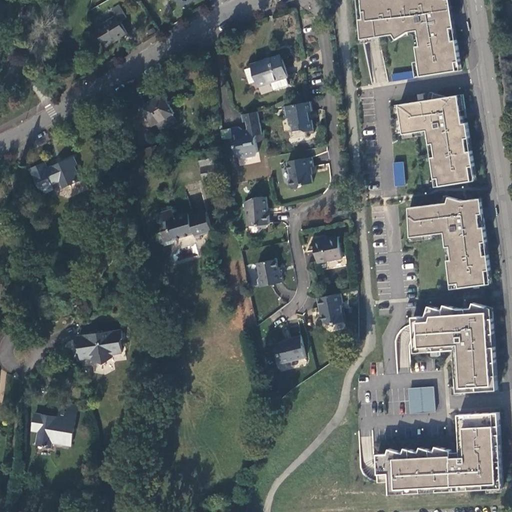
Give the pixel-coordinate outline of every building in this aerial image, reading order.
[(361,0),(363,16),(359,17),(361,37),(373,35),(388,33),(392,32),(396,37),(408,29),(417,28),(420,43),(416,44),(418,59),(420,74),(457,68),(455,60),(459,59),(456,37),(452,38),(450,26),(454,25),(449,0),(361,0)] [(117,13),(96,26),(107,44),(129,31),(121,19),(127,15),(120,3),(114,7),(117,13)] [(417,28),(408,29),(414,32),(416,44),(420,43),(417,28)] [(282,56),(254,64),(260,87),(264,86),(265,92),(289,86),(288,80),(282,56)] [(412,71),(391,73),(392,80),(413,78),(412,71)] [(431,97),(398,102),(403,132),(412,130),(426,128),(429,142),(432,141),(434,154),(431,155),(434,176),(438,176),(439,184),(471,179),(469,164),(473,164),(471,149),(467,149),(465,136),(469,136),(466,120),(462,121),(460,107),(464,107),(462,92),(446,95),(432,91),(431,97)] [(173,113),(175,112),(163,92),(142,105),(153,124),(155,123),(160,120),(164,127),(177,120),(173,113)] [(312,108),(310,98),(306,99),(281,104),(284,116),(287,116),(288,122),(292,125),(292,128),(302,127),(306,129),(313,127),(311,117),(309,118),(308,109),(312,108)] [(256,132),(261,131),(257,109),(241,111),(242,119),(245,119),(246,126),(243,128),(241,129),(240,125),(237,123),(230,125),(232,134),(236,152),(240,155),(255,152),(257,149),(254,135),(256,132)] [(155,123),(159,130),(164,127),(160,120),(155,123)] [(232,134),(230,125),(220,127),(221,136),(232,134)] [(156,145),(128,153),(129,156),(139,154),(142,162),(159,157),(156,145)] [(197,152),(203,178),(218,175),(213,148),(197,152)] [(311,153),(287,158),(290,174),(288,177),(289,183),(292,186),(300,184),(301,181),(312,179),(309,164),(313,164),(311,153)] [(131,165),(142,162),(139,154),(129,156),(131,165)] [(47,159),(29,166),(29,167),(31,166),(40,186),(60,177),(62,182),(72,178),(73,180),(73,181),(80,178),(80,177),(74,164),(77,162),(74,155),(48,166),(45,160),(47,160),(47,159)] [(393,162),(395,186),(405,185),(403,161),(393,162)] [(269,220),(267,193),(255,194),(244,199),(245,207),(246,209),(247,222),(258,221),(260,223),(267,223),(269,220)] [(446,200),(408,205),(410,235),(422,233),(444,231),(445,245),(449,245),(451,257),(447,258),(450,282),(458,281),(458,286),(487,282),(485,269),(489,268),(487,253),(483,253),(482,240),(486,240),(480,196),(462,198),(448,195),(446,200)] [(194,234),(211,230),(205,210),(189,215),(188,212),(174,216),(171,208),(155,213),(161,230),(157,231),(159,241),(165,244),(177,240),(176,237),(193,231),(194,234)] [(318,259),(342,255),(338,235),(329,237),(330,239),(315,242),(318,259)] [(276,257),(257,261),(260,273),(259,277),(260,284),(283,279),(281,269),(279,270),(276,257)] [(342,299),(340,290),(317,295),(318,304),(320,303),(323,318),(327,322),(343,318),(340,302),(342,299)] [(425,314),(411,315),(413,345),(429,344),(429,349),(431,349),(432,349),(439,349),(458,347),(459,354),(460,375),(455,376),(456,384),(456,390),(464,390),(496,388),(496,373),(490,374),(490,361),(495,360),(494,345),(489,345),(488,332),(493,332),(491,306),(473,301),(471,306),(458,307),(443,303),(442,308),(428,304),(425,314)] [(96,329),(80,331),(80,334),(79,334),(82,356),(93,355),(93,357),(104,359),(113,354),(113,351),(123,349),(121,339),(124,335),(122,327),(96,332),(96,329)] [(306,356),(301,334),(289,337),(290,339),(275,342),(276,350),(279,353),(281,361),(306,356)] [(456,390),(456,384),(451,385),(452,393),(465,392),(464,390),(456,390)] [(432,385),(408,387),(409,412),(434,410),(432,385)] [(68,401),(67,410),(77,411),(78,403),(68,401)] [(71,443),(77,411),(67,410),(60,408),(59,414),(58,418),(49,417),(50,413),(36,411),(34,421),(41,422),(40,429),(38,442),(44,443),(44,444),(47,445),(48,443),(52,444),(53,440),(71,443)] [(376,452),(378,480),(388,479),(389,487),(404,486),(405,491),(421,490),(420,485),(435,485),(436,489),(452,489),(452,484),(467,483),(467,488),(497,486),(496,475),(501,475),(499,443),(494,443),(494,424),(499,424),(498,410),(457,413),(458,435),(463,434),(464,455),(459,455),(450,455),(450,448),(435,444),(434,449),(420,445),(418,450),(404,446),(403,451),(388,447),(387,452),(376,452)]
